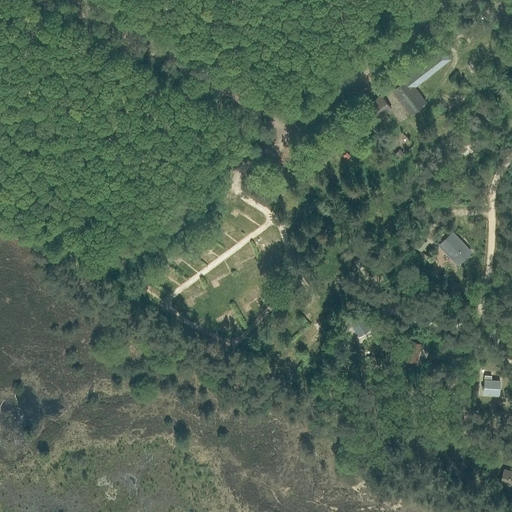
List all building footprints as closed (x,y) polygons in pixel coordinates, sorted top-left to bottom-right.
[(501,39),(483,46),(486,55),(505,47),(501,39)] [(410,114),(425,103),(426,102),(414,88),(450,59),(443,50),(392,90),(410,114)] [(467,89),(450,87),(449,93),(466,95),(467,89)] [(369,125),(376,120),(391,108),(381,96),(359,113),(369,125)] [(487,100),(478,101),(480,116),(489,114),(487,100)] [(468,145),(464,139),(448,150),(452,155),(468,145)] [(336,159),(321,142),(316,147),(330,164),(336,159)] [(242,199),(237,207),(256,218),(260,211),(242,199)] [(234,225),(230,230),(235,234),(239,229),(234,225)] [(260,237),(262,245),(284,239),(281,230),(260,237)] [(451,232),(438,245),(458,264),(470,252),(451,232)] [(197,267),(203,261),(187,246),(181,253),(197,267)] [(237,264),(257,254),(254,247),(234,256),(237,264)] [(212,282),(233,272),(229,264),(209,274),(212,282)] [(180,281),(185,275),(173,266),(168,272),(180,281)] [(282,267),(263,275),(267,283),(286,275),(282,267)] [(187,301),(207,292),(204,284),(183,294),(187,301)] [(243,305),(264,296),(260,289),(240,298),(243,305)] [(236,307),(217,318),(222,326),(241,315),(236,307)] [(371,329),(359,311),(347,319),(349,323),(345,325),(348,329),(351,326),(359,337),(371,329)] [(317,324),(300,339),(305,345),(322,330),(317,324)] [(423,342),(409,337),(409,339),(404,338),(401,344),(406,346),(402,358),(416,362),(423,342)] [(281,372),(299,355),(293,349),(275,365),(281,372)] [(484,375),(483,395),(499,396),(500,380),(492,380),(492,376),(484,375)] [(511,472),(504,470),(500,482),(511,485),(511,472)]
